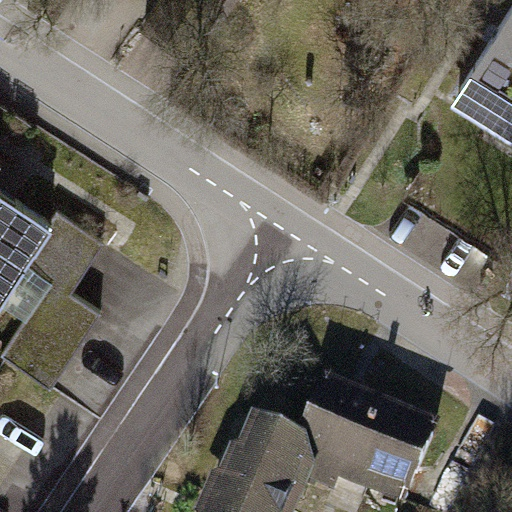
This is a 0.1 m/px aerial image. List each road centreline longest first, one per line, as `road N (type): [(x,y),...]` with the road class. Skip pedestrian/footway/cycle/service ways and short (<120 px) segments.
road 1 (residential): [(283,233),(90,511)]
road 2 (residential): [(0,52),(283,233)]
road 3 (residential): [(283,233),(511,376)]
